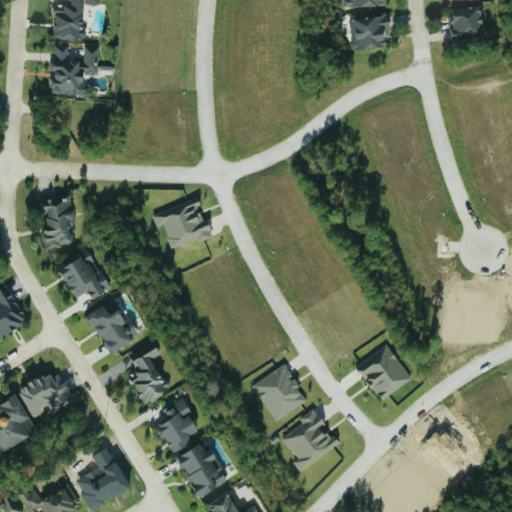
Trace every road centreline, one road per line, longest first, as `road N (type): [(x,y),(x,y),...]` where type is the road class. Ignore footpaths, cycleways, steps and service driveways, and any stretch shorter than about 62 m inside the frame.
road 1 (residential): [(18,0),(8,232),(18,268),(170,511)]
road 2 (residential): [(382,443),(310,357),(235,227),(206,123),(205,0)]
road 3 (residential): [(0,167),(186,174),(236,168),(282,150),(372,87),(424,73)]
road 4 (residential): [(483,250),(435,122),(414,0)]
road 5 (residential): [(314,511),(413,412),(511,349)]
